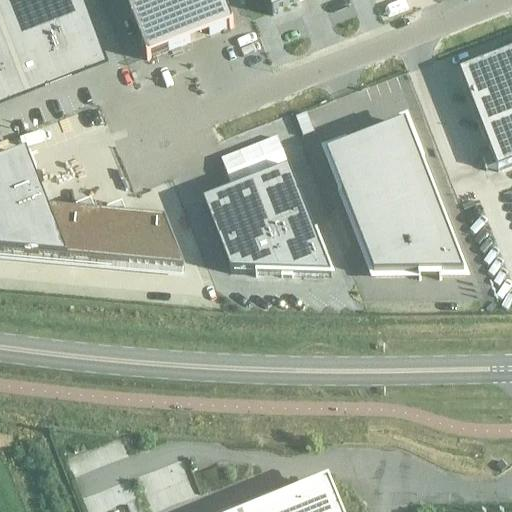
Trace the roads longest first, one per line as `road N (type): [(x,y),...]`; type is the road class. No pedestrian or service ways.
road 1 (primary): [(511,368),(234,368),(0,346)]
road 2 (residential): [(505,0),(162,130)]
road 3 (unclassified): [(384,469),(403,470),(432,490),(511,488)]
